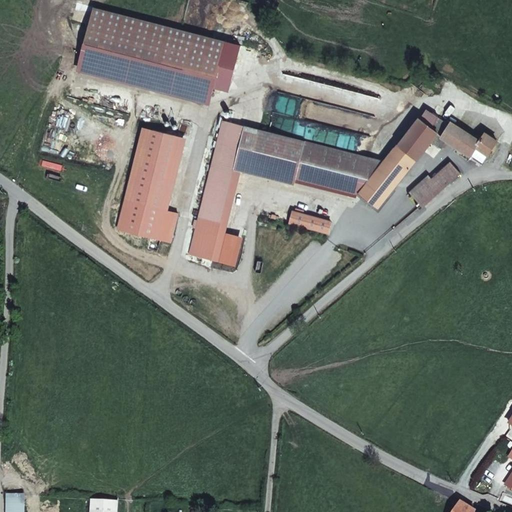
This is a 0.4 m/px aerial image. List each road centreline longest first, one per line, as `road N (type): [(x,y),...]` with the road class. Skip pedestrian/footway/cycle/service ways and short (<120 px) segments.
road 1 (unclassified): [(253,375),(477,185),(511,179)]
road 2 (unclassified): [(253,375),(15,201)]
road 3 (unclassified): [(15,201),(0,480)]
road 4 (unclassified): [(492,511),(280,391)]
road 5 (unknown): [(164,259),(238,269),(247,195)]
road 6 (unknown): [(164,259),(196,121)]
road 7 (residential): [(280,391),(266,511)]
